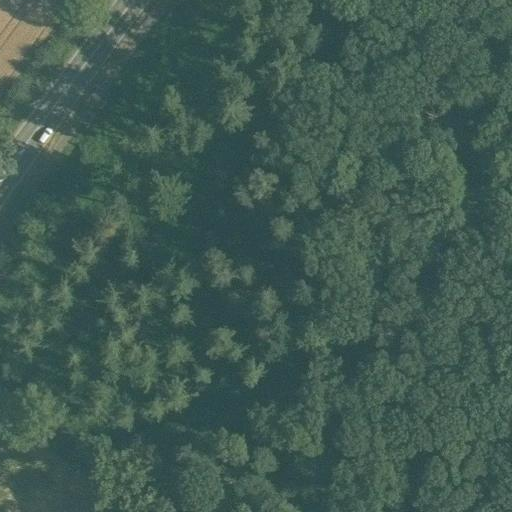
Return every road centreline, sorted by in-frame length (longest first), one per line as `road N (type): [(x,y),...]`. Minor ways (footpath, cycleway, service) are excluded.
road 1 (track): [(360,511),(302,0)]
road 2 (secondary): [(136,0),(0,184)]
